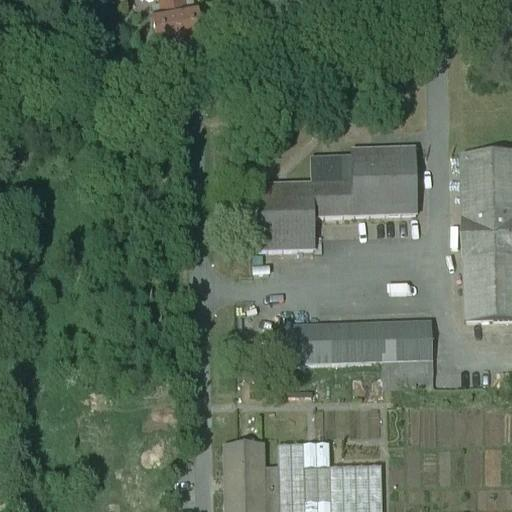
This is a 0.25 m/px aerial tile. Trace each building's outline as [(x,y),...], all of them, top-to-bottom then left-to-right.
[(96,11),(105,9),(103,0),(94,2),(96,11)] [(183,0),(173,0),(170,1),(179,51),(201,48),(195,14),(192,14),(190,5),(184,6),(183,0)] [(179,51),(170,1),(157,3),(158,11),(153,12),(154,21),(152,22),(158,55),(179,51)] [(311,189),(249,191),(250,256),(313,254),(313,240),(312,222),(415,219),(413,162),(413,155),(351,156),(352,163),(310,165),(311,189)] [(463,264),(465,326),(511,324),(511,159),(461,161),(462,223),(476,223),(477,263),(463,264)] [(381,368),(381,392),(431,390),(430,327),(286,332),(287,370),(381,368)] [(223,450),(224,511),(277,511),(277,473),(263,473),(263,449),(223,450)] [(277,473),(277,511),(381,511),(380,472),(329,473),(328,450),(277,450),(277,473)]
